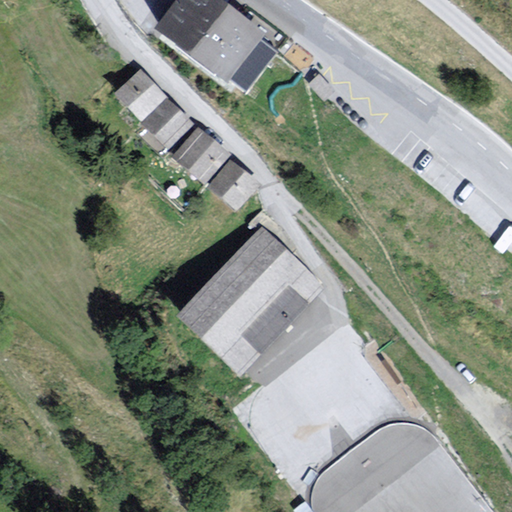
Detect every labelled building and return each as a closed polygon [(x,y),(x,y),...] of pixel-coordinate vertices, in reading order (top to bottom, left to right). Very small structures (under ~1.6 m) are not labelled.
[(249,35),(207,0),(160,0),(139,26),(209,83),(249,35)] [(155,98),(132,71),(104,95),(127,122),(155,98)] [(184,125),(161,100),(133,125),(156,150),(184,125)] [(220,157),(187,128),(160,158),(193,187),(220,157)] [(252,185),(224,162),(201,189),(229,213),(252,185)] [(317,292),(254,228),(165,316),(227,379),(317,292)] [(408,407),(302,489),(320,511),(347,511),(436,443),(408,407)]
